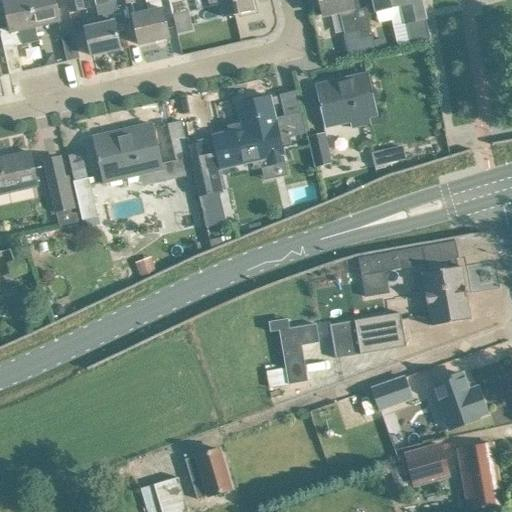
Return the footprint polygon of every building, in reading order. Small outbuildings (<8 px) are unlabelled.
[(13,33),(16,44),(22,43),(22,45),(40,41),(36,28),(37,27),(30,0),(6,0),(4,1),(11,33),(13,33)] [(55,0),(30,0),(37,27),(61,22),(55,0)] [(85,9),(83,0),(67,0),(70,12),(85,9)] [(146,0),(149,12),(133,16),(140,45),(170,38),(160,0),(146,0)] [(168,0),(170,4),(172,15),(177,35),(193,31),(189,13),(186,2),(193,0),(168,0)] [(193,0),(186,2),(189,13),(203,10),(202,9),(221,5),(224,18),(254,11),(251,0),(193,0)] [(352,0),(351,0),(319,0),(323,16),(339,12),(345,35),(358,32),(360,40),(372,37),(367,13),(363,0),(352,0)] [(375,0),(378,11),(378,12),(380,22),(391,19),(397,46),(430,39),(426,19),(421,0),(375,0)] [(102,24),(85,28),(87,37),(92,56),(121,50),(117,31),(124,29),(120,9),(118,9),(116,1),(97,6),(102,24)] [(62,35),(63,42),(67,62),(80,59),(74,32),(62,35)] [(22,72),(18,53),(16,46),(4,49),(10,75),(22,72)] [(368,75),(348,80),(317,87),(321,104),(319,104),(320,108),(322,108),(326,126),(351,121),(353,128),(370,125),(368,117),(377,115),(372,95),(368,75)] [(214,137),(208,138),(215,167),(220,165),(221,168),(252,160),(254,170),(261,168),(264,181),(288,175),(281,147),(281,145),(291,143),(289,136),(305,132),(301,113),(275,119),(274,117),(270,98),(265,99),(264,95),(241,101),(242,104),(238,105),(244,129),(245,131),(230,135),(230,134),(228,134),(214,137)] [(182,121),(167,124),(176,161),(191,158),(189,148),(189,147),(188,147),(182,121)] [(132,135),(96,144),(99,158),(97,159),(98,163),(100,163),(105,183),(140,175),(143,186),(144,186),(163,182),(195,174),(193,167),(192,164),(191,158),(176,161),(161,164),(157,144),(152,125),(130,130),(132,135)] [(334,162),(327,135),(309,139),(316,167),(334,162)] [(204,143),(188,147),(189,147),(189,148),(191,158),(192,164),(193,167),(195,174),(199,196),(215,193),(219,192),(224,191),(220,174),(211,176),(204,143)] [(403,146),(391,148),(395,162),(406,160),(403,146)] [(30,153),(12,157),(1,159),(0,159),(0,195),(38,187),(30,153)] [(375,181),(428,169),(425,156),(372,168),(375,181)] [(45,160),(56,213),(57,213),(60,226),(79,222),(77,212),(73,213),(72,209),(76,208),(69,176),(65,177),(61,157),(45,160)] [(98,217),(89,179),(74,182),(83,220),(98,217)] [(161,201),(176,195),(172,186),(157,191),(161,201)] [(215,193),(199,196),(206,227),(224,223),(220,208),(222,207),(219,192),(215,193)] [(51,234),(53,248),(83,243),(81,230),(51,234)] [(405,250),(359,257),(362,275),(425,264),(459,259),(456,241),(423,247),(422,247),(419,248),(405,250)] [(15,260),(20,276),(31,272),(26,256),(15,260)] [(140,278),(156,272),(152,262),(136,268),(140,278)] [(431,327),(471,320),(462,267),(422,273),(428,308),(430,319),(431,327)] [(61,305),(57,306),(55,310),(56,314),(60,316),(64,314),(66,311),(64,307),(61,305)] [(381,317),(330,325),(333,340),(336,359),(406,347),(401,313),(381,317)] [(279,331),(282,349),(301,345),(318,342),(315,325),(289,329),(279,331)] [(487,414),(482,399),(478,388),(469,392),(463,374),(453,378),(452,377),(448,378),(449,380),(434,385),(450,429),(479,419),(478,417),(487,414)] [(404,378),(373,389),(380,410),(412,399),(404,378)] [(440,444),(405,455),(413,487),(449,477),(440,444)] [(503,504),(500,486),(495,460),(493,444),(459,450),(469,510),(481,508),(481,509),(485,509),(485,507),(503,504)] [(219,450),(186,460),(198,499),(231,489),(219,450)] [(154,484),(140,488),(147,511),(184,511),(188,511),(178,477),(154,484)]
